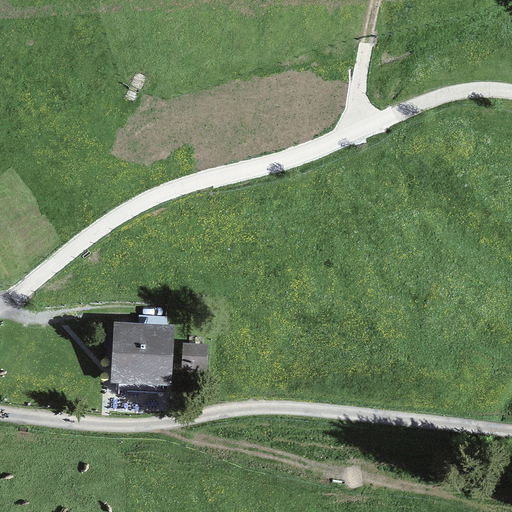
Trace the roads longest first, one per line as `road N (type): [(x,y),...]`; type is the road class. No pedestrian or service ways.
road 1 (track): [(511,91),(453,92),(286,164),(164,192),(123,213),(0,306)]
road 2 (track): [(0,419),(144,429),(265,405),(511,431)]
road 3 (track): [(348,135),(375,0)]
